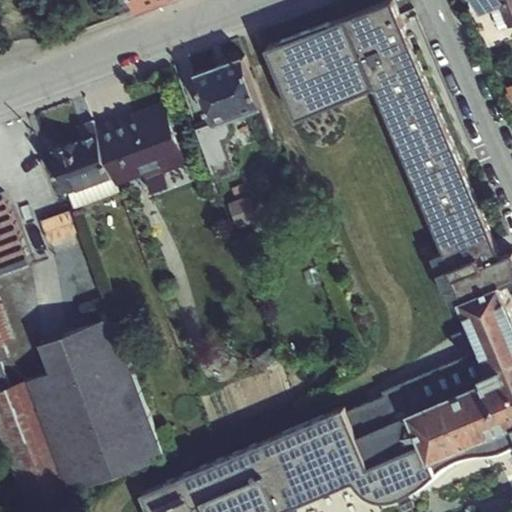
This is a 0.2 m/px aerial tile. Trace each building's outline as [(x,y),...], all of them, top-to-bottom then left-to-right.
[(134,0),(138,10),(165,0),(134,0)] [(293,114),(383,84),(438,250),(440,250),(483,378),(453,388),(448,375),(142,476),(153,511),(511,511),(511,277),(511,276),(511,249),(493,256),(407,0),(389,0),(269,40),(293,114)] [(511,0),(473,0),(479,14),(492,10),(499,28),(511,23),(511,0)] [(213,122),(263,105),(243,53),(194,71),(213,122)] [(96,125),(118,184),(145,174),(151,191),(169,185),(164,172),(189,163),(165,99),(96,125)] [(118,184),(96,125),(93,118),(78,124),(82,135),(50,147),(73,208),(120,190),(118,184)] [(0,270),(32,263),(13,192),(0,195),(0,270)] [(53,238),(79,229),(72,207),(46,216),(53,238)] [(22,349),(1,288),(0,288),(0,384),(14,380),(5,355),(22,349)] [(0,415),(29,502),(167,455),(119,311),(42,337),(52,368),(0,385),(0,415)]
